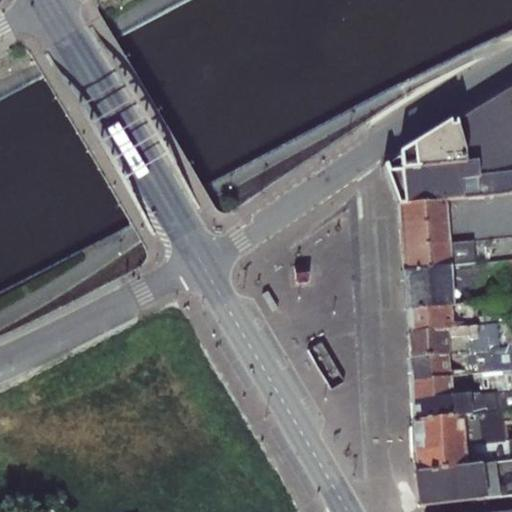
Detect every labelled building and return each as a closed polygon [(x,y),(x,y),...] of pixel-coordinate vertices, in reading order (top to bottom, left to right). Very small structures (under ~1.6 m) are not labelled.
[(511,90),(511,88),(454,122),(464,163),(474,162),(476,176),(511,174),(511,90)] [(464,163),(454,122),(382,167),(384,172),(464,163)] [(464,163),(384,172),(397,207),(511,195),(511,174),(476,176),(474,162),(464,163)] [(511,195),(397,207),(397,211),(398,215),(399,227),(399,229),(401,244),(400,245),(401,249),(511,239),(511,195)] [(511,239),(401,249),(401,257),(403,257),(403,278),(511,263),(511,262),(511,239)] [(511,262),(511,263),(403,278),(404,310),(405,310),(405,311),(507,300),(511,299),(511,262)] [(295,265),(294,266),(295,284),(308,283),(307,264),(305,265),(305,267),(296,268),(295,265)] [(507,300),(405,311),(405,319),(406,335),(509,324),(507,300)] [(511,323),(509,324),(406,335),(408,359),(511,348),(511,323)] [(511,348),(408,359),(409,382),(511,371),(511,348)] [(511,371),(409,382),(410,402),(494,394),(511,392),(511,371)] [(511,392),(494,394),(496,413),(511,411),(511,392)] [(494,394),(410,402),(411,422),(496,413),(494,394)] [(496,413),(411,422),(411,454),(414,473),(511,461),(511,440),(507,441),(505,425),(511,424),(511,411),(496,413)] [(511,461),(414,473),(415,474),(416,474),(421,506),(419,506),(419,508),(483,501),(511,497),(511,461)]
